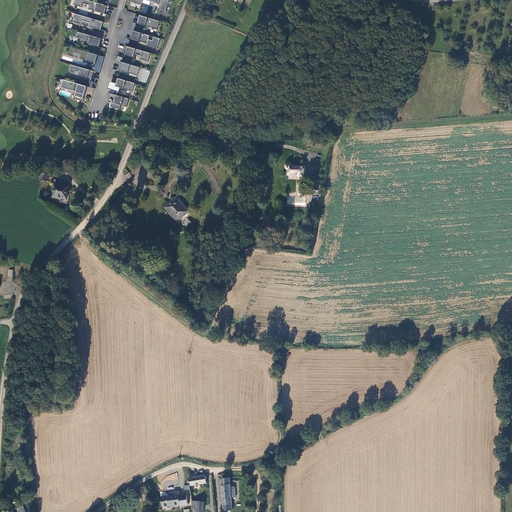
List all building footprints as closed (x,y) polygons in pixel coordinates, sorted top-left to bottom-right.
[(107,6),(87,0),(75,0),(74,5),(82,7),(83,3),(90,5),(89,9),(105,14),(107,6)] [(165,0),(166,0),(164,0),(161,0),(160,4),(159,8),(166,10),(169,1),(173,2),(173,0),(165,0)] [(104,22),(75,14),(73,22),(82,24),(83,21),(90,23),(89,27),(101,30),(104,22)] [(158,29),(160,21),(141,16),(139,24),(158,29)] [(142,33),(144,25),(132,22),(130,29),(142,33)] [(134,31),(132,39),(148,44),(150,36),(134,31)] [(100,47),(103,39),(78,32),(77,37),(82,38),(81,42),(100,47)] [(151,53),(126,46),(124,50),(127,51),(126,55),(135,57),(136,54),(141,56),(140,59),(149,61),(151,53)] [(73,57),(74,53),(82,55),(81,59),(97,63),(99,55),(71,47),(69,55),(73,57)] [(105,57),(99,55),(97,63),(95,67),(94,71),(100,73),(105,57)] [(121,62),(119,70),(138,76),(140,68),(121,62)] [(94,71),(71,65),(69,71),(74,73),(75,71),(79,72),(78,76),(92,80),(94,71)] [(146,83),(150,71),(143,69),(139,81),(146,83)] [(135,83),(119,79),(117,87),(133,92),(135,83)] [(88,87),(64,80),(61,88),(77,92),(76,96),(84,99),(88,87)] [(129,99),(117,95),(114,103),(127,107),(129,99)] [(292,166),(292,164),(291,164),(290,163),(288,163),(287,163),(287,164),(286,165),(286,167),(286,168),(288,169),(289,169),(289,174),(299,175),(299,176),(300,178),(302,179),(303,179),(304,178),(305,176),(306,167),(292,166)] [(50,170),(42,170),(42,171),(42,172),(41,181),(50,182),(50,170)] [(55,184),(54,197),(67,199),(69,186),(55,184)] [(186,219),(189,215),(175,198),(170,202),(172,204),(167,208),(174,217),(172,219),(175,222),(183,216),(186,219)] [(189,477),(188,477),(188,481),(186,481),(187,483),(188,484),(189,485),(207,483),(206,475),(194,477),(192,477),(189,477)] [(231,487),(230,477),(222,479),(223,511),(232,510),(231,497),(235,497),(234,487),(231,487)] [(161,497),(163,507),(181,504),(181,506),(188,504),(187,494),(180,495),(179,491),(174,491),(174,495),(168,496),(167,497),(165,496),(161,497)] [(203,511),(205,502),(192,501),(192,509),(193,509),(197,510),(196,511),(203,511)]
